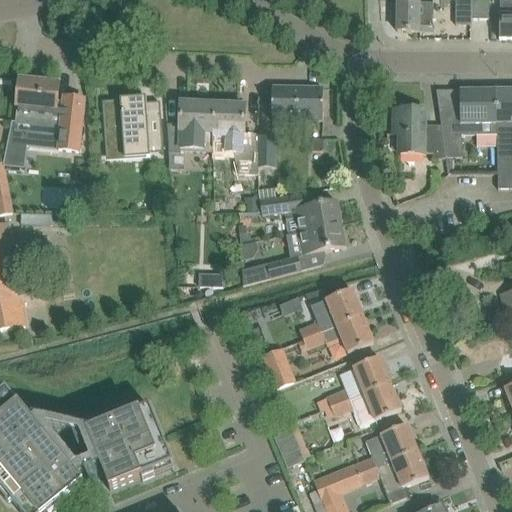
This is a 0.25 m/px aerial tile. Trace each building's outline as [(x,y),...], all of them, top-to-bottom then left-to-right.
[(457,0),(456,26),(472,27),(472,21),(473,1),(457,0)] [(490,1),(473,1),(472,21),(490,21),(490,1)] [(500,41),(511,41),(511,3),(500,4),(500,41)] [(433,5),(419,4),(399,4),(398,33),(432,33),(433,5)] [(30,128),(49,130),(51,129),(60,130),(58,153),(80,156),(85,101),(65,99),(64,103),(58,103),(60,86),(20,82),(15,126),(30,128)] [(273,89),(272,109),(272,123),(324,123),(324,90),(273,89)] [(511,91),(497,92),(498,137),(498,148),(499,191),(511,191),(511,91)] [(478,149),(498,148),(498,137),(497,92),(461,92),(461,110),(440,111),(442,127),(446,160),(463,160),(462,137),(477,137),(478,149)] [(119,145),(124,145),(125,162),(151,160),(151,155),(164,154),(161,104),(147,105),(147,99),(121,101),(121,102),(103,103),(107,158),(120,157),(119,145)] [(182,150),(212,151),(214,107),(182,106),(181,127),(168,126),(170,148),(171,156),(182,156),(182,150)] [(214,107),(212,151),(214,151),(215,136),(232,136),(231,152),(233,152),(239,176),(258,177),(257,146),(245,145),(246,108),(214,107)] [(446,161),(446,160),(442,127),(425,127),(425,112),(395,112),(395,136),(401,136),(400,156),(434,156),(434,163),(446,161)] [(259,138),(259,170),(276,169),(276,138),(259,138)] [(323,140),(311,141),(312,154),(323,154),(323,140)] [(0,166),(0,192),(9,191),(5,166),(0,166)] [(9,191),(0,192),(0,218),(13,217),(9,191)] [(247,205),(247,209),(247,214),(259,214),(259,209),(259,199),(247,199),(245,199),(245,205),(247,205)] [(261,203),(263,220),(293,216),(291,199),(261,203)] [(295,211),(299,235),(342,227),(338,204),(295,211)] [(210,217),(210,232),(228,231),(228,217),(210,217)] [(247,227),(240,228),(241,245),(255,242),(247,236),(247,227)] [(342,227),(299,235),(303,258),(346,251),(342,227)] [(0,333),(26,329),(8,228),(0,229),(0,333)] [(302,274),(298,258),(267,267),(242,273),(244,278),(242,278),(245,289),(271,282),(302,274)] [(212,277),(212,291),(225,291),(225,278),(212,277)] [(319,292),(306,296),(307,298),(308,301),(327,294),(327,292),(326,290),(319,292)] [(364,318),(353,292),(312,309),(319,326),(301,333),(305,343),(336,330),(364,318)] [(511,316),(511,292),(503,295),(509,317),(511,316)] [(336,330),(305,343),(299,345),(302,353),(326,344),(328,350),(342,344),(347,356),(374,344),(364,318),(336,330)] [(260,329),(253,332),(260,348),(267,345),(260,329)] [(264,359),(277,392),(296,385),(283,351),(264,359)] [(354,371),(364,397),(391,386),(381,359),(354,371)] [(391,386),(364,397),(375,423),(402,412),(391,386)] [(101,511),(185,511),(168,469),(174,466),(151,408),(130,416),(129,413),(117,418),(118,421),(91,432),(29,418),(6,390),(0,395),(0,491),(2,490),(19,511),(55,511),(59,509),(58,507),(84,486),(80,481),(87,475),(101,511)] [(327,400),(331,410),(350,402),(345,392),(327,400)] [(350,402),(331,410),(326,412),(330,422),(354,412),(350,402)] [(306,462),(290,427),(273,434),(289,470),(306,462)] [(355,466),(357,473),(359,477),(391,464),(419,453),(408,427),(380,438),(367,443),(373,459),(355,466)] [(354,434),(344,438),(347,444),(356,440),(354,434)] [(429,479),(419,453),(391,464),(359,477),(363,486),(363,488),(381,481),(388,496),(392,506),(408,500),(404,490),(407,488),(429,479)] [(363,486),(359,477),(357,473),(317,489),(319,492),(326,511),(350,511),(343,495),(363,486)] [(326,511),(319,492),(310,495),(316,511),(326,511)]
